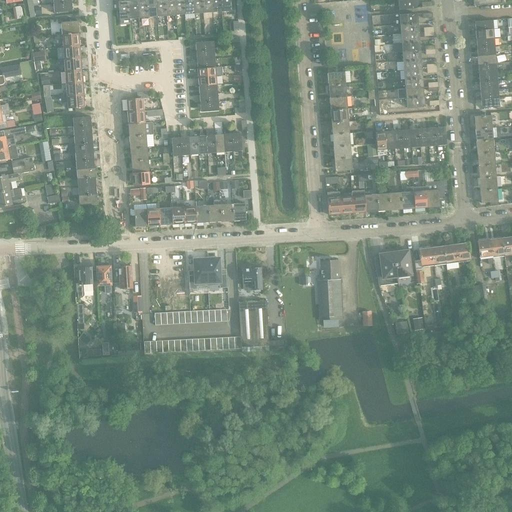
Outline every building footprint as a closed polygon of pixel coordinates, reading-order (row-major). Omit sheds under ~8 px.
[(148,17),(147,0),(137,1),(139,18),(148,17)] [(157,16),(155,0),(148,0),(147,0),(148,17),(157,16)] [(166,16),(165,0),(155,0),(157,16),(166,16)] [(176,15),(174,0),(165,0),(166,16),(176,15)] [(185,14),(183,0),(174,0),(176,15),(185,14)] [(194,14),(193,0),(183,0),(185,14),(185,19),(194,19),(194,14)] [(203,13),(202,0),(193,0),(194,14),(203,13)] [(212,12),(211,0),(202,0),(203,13),(212,12)] [(221,11),(220,0),(211,0),(212,12),(221,11)] [(231,11),(230,0),(220,0),(221,11),(231,11)] [(416,8),(415,0),(398,0),(399,10),(416,8)] [(139,18),(137,1),(128,2),(129,19),(139,18)] [(128,2),(119,2),(120,19),(120,25),(130,24),(129,19),(128,2)] [(72,12),(71,3),(54,4),(54,13),(72,12)] [(417,24),(417,14),(400,16),(400,25),(417,24)] [(79,33),(78,21),(61,23),(62,34),(79,33)] [(493,29),(493,21),(475,22),(475,31),(493,29)] [(418,33),(417,24),(400,25),(401,34),(418,33)] [(494,38),(493,29),(475,31),(476,39),(494,38)] [(419,42),(418,37),(434,36),(433,32),(424,32),(418,33),(401,34),(402,43),(419,42)] [(80,45),(79,33),(62,34),(63,46),(80,45)] [(495,46),(494,38),(476,39),(477,48),(495,46)] [(214,50),(213,42),(195,43),(196,51),(214,50)] [(419,51),(419,42),(402,43),(402,52),(419,51)] [(81,57),(80,45),(63,46),(64,58),(81,57)] [(495,55),(495,46),(477,48),(477,56),(495,55)] [(215,58),(214,50),(196,51),(197,60),(215,58)] [(44,51),(32,53),(34,61),(34,63),(41,61),(46,61),(44,51)] [(420,61),(419,51),(402,52),(403,62),(420,61)] [(496,63),(495,55),(477,56),(478,65),(496,63)] [(82,70),(81,57),(64,58),(65,71),(82,70)] [(215,67),(215,58),(197,60),(197,68),(215,67)] [(41,61),(34,63),(36,70),(42,69),(41,61)] [(421,70),(420,61),(403,62),(404,71),(421,70)] [(497,72),(496,63),(478,65),(479,73),(497,72)] [(216,76),(215,67),(197,68),(198,77),(216,76)] [(83,82),(82,70),(65,71),(66,83),(83,82)] [(422,79),(421,70),(404,71),(405,80),(422,79)] [(345,85),(344,72),(327,73),(328,86),(345,85)] [(497,81),(497,72),(479,73),(479,82),(497,81)] [(217,84),(216,76),(198,77),(199,86),(217,84)] [(48,77),(41,78),(42,85),(42,86),(46,85),(50,84),(48,77)] [(422,88),(422,79),(405,80),(405,90),(422,88)] [(498,89),(497,81),(479,82),(480,91),(498,89)] [(84,95),(83,82),(66,83),(67,96),(84,95)] [(217,93),(217,84),(199,86),(199,95),(217,93)] [(346,97),(345,85),(328,86),(329,99),(346,97)] [(422,88),(405,90),(400,90),(401,99),(406,99),(423,97),(422,88)] [(499,98),(498,89),(480,91),(481,100),(499,98)] [(144,111),(143,99),(149,98),(149,92),(137,93),(137,99),(126,100),(127,112),(144,111)] [(218,102),(217,93),(199,95),(200,103),(218,102)] [(85,107),(84,95),(67,96),(60,96),(61,102),(67,102),(68,109),(75,108),(75,112),(84,111),(84,107),(85,107)] [(347,109),(346,97),(329,99),(330,111),(347,109)] [(423,97),(406,99),(407,108),(424,107),(423,97)] [(499,107),(499,98),(481,100),(482,108),(499,107)] [(219,111),(218,102),(200,103),(201,112),(219,111)] [(32,104),(34,121),(43,120),(40,103),(32,104)] [(2,123),(1,115),(9,114),(8,109),(0,110),(0,129),(7,128),(6,122),(2,123)] [(348,122),(347,109),(330,111),(331,123),(348,122)] [(145,123),(144,111),(127,112),(128,124),(145,123)] [(492,128),(491,116),(474,117),(475,130),(492,128)] [(91,126),(90,117),(73,118),(73,127),(91,126)] [(349,134),(348,122),(331,123),(332,135),(349,134)] [(152,123),(145,123),(128,124),(129,137),(146,135),(153,135),(152,123)] [(92,134),(91,126),(73,127),(74,136),(92,134)] [(0,149),(15,147),(14,136),(27,134),(25,127),(16,129),(3,131),(0,131),(0,149)] [(446,145),(446,136),(445,127),(436,128),(438,146),(446,145)] [(438,146),(436,128),(427,129),(429,147),(438,146)] [(493,141),(492,128),(475,130),(476,142),(493,141)] [(420,147),(419,129),(410,130),(411,148),(420,147)] [(429,147),(427,129),(419,129),(420,147),(429,147)] [(411,148),(410,130),(402,131),(403,149),(411,148)] [(394,149),(393,131),(385,132),(386,150),(394,149)] [(403,149),(402,131),(393,131),(394,149),(403,149)] [(386,150),(385,132),(376,133),(377,151),(386,150)] [(242,151),(241,133),(232,134),(233,152),(242,151)] [(93,143),(92,134),(74,136),(75,144),(93,143)] [(233,152),(232,134),(223,135),(224,152),(233,152)] [(350,146),(349,134),(332,135),(333,148),(350,146)] [(147,148),(146,135),(129,137),(130,149),(147,148)] [(215,153),(214,135),(205,136),(207,154),(215,153)] [(224,152),(223,135),(214,135),(215,153),(224,152)] [(198,154),(197,136),(189,137),(190,155),(198,154)] [(207,154),(205,136),(197,136),(198,154),(207,154)] [(190,155),(189,137),(180,138),(181,156),(190,155)] [(181,156),(180,138),(171,138),(173,156),(181,156)] [(494,153),(493,141),(476,142),(477,154),(494,153)] [(93,151),(93,143),(75,144),(75,153),(93,151)] [(351,158),(350,146),(333,148),(334,160),(351,158)] [(0,161),(18,158),(16,151),(15,147),(0,149),(0,161)] [(50,148),(40,150),(43,162),(52,160),(50,148)] [(148,160),(147,148),(130,149),(131,161),(148,160)] [(375,148),(367,149),(368,157),(372,156),(376,156),(375,148)] [(94,160),(93,151),(75,153),(76,161),(94,160)] [(495,166),(494,153),(477,154),(478,167),(495,166)] [(32,158),(11,161),(12,167),(33,164),(32,158)] [(352,171),(351,158),(334,160),(335,172),(352,171)] [(95,169),(94,160),(76,161),(77,170),(95,169)] [(149,172),(148,160),(131,161),(132,173),(149,172)] [(19,180),(17,173),(35,170),(34,163),(33,164),(12,167),(14,174),(0,176),(0,191),(12,190),(11,181),(19,180)] [(496,178),(495,166),(478,167),(479,179),(496,178)] [(226,176),(225,168),(217,168),(218,176),(226,176)] [(95,178),(95,169),(77,170),(77,179),(95,178)] [(150,185),(149,172),(132,173),(133,186),(150,185)] [(96,187),(95,178),(77,179),(78,188),(96,187)] [(497,190),(496,178),(479,179),(480,191),(497,190)] [(207,189),(207,183),(206,181),(199,181),(199,187),(199,189),(207,189)] [(54,194),(52,185),(45,186),(47,196),(54,194)] [(97,195),(96,187),(78,188),(79,197),(97,195)] [(416,209),(414,192),(413,192),(413,187),(406,187),(406,192),(402,193),(403,210),(416,209)] [(0,207),(23,203),(22,197),(20,188),(12,190),(0,191),(0,207)] [(439,207),(438,190),(426,191),(427,208),(439,207)] [(498,206),(497,190),(480,191),(481,203),(490,203),(490,207),(498,206)] [(339,191),(327,192),(329,215),(341,215),(340,198),(339,191)] [(366,213),(364,196),(364,191),(352,192),(352,197),(353,214),(366,213)] [(427,208),(426,191),(414,192),(416,209),(427,208)] [(403,210),(402,193),(389,194),(391,211),(403,210)] [(391,211),(389,194),(377,195),(378,212),(391,211)] [(60,202),(59,195),(47,198),(48,204),(60,202)] [(97,203),(97,195),(79,197),(79,205),(97,203)] [(378,212),(377,195),(364,196),(366,213),(378,212)] [(353,214),(352,197),(340,198),(341,215),(353,214)] [(221,222),(220,205),(220,200),(213,201),(214,205),(208,206),(209,223),(221,222)] [(184,224),(183,207),(183,201),(177,201),(177,208),(171,208),(172,225),(184,224)] [(234,221),(233,204),(220,205),(221,222),(234,221)] [(246,220),(245,204),(233,204),(234,221),(246,220)] [(209,223),(208,206),(195,207),(196,223),(209,223)] [(196,223),(195,207),(183,207),(184,224),(196,223)] [(172,225),(171,208),(159,209),(160,226),(172,225)] [(148,226),(147,209),(134,210),(135,227),(148,226)] [(160,226),(159,209),(147,209),(148,226),(160,226)] [(511,255),(511,237),(502,239),(504,257),(511,255)] [(504,257),(502,239),(490,240),(492,258),(504,257)] [(492,258),(490,240),(477,242),(480,260),(487,259),(488,265),(493,264),(492,258)] [(470,261),(468,243),(455,245),(458,263),(470,261)] [(458,263),(455,245),(444,246),(446,264),(458,263)] [(446,264),(444,246),(432,248),(434,266),(446,264)] [(434,266),(432,248),(419,250),(421,268),(434,266)] [(411,275),(408,254),(408,251),(394,253),(397,277),(411,275)] [(398,284),(397,277),(394,253),(380,255),(380,257),(374,258),(377,277),(377,276),(379,286),(398,284)] [(208,259),(206,259),(208,286),(219,286),(219,288),(227,288),(226,274),(220,274),(220,270),(219,258),(208,259)] [(194,276),(188,276),(189,290),(196,290),(196,287),(208,286),(206,259),(205,259),(194,260),(194,271),(194,276)] [(342,319),(340,279),(339,279),(338,260),(320,261),(321,276),(317,276),(319,320),(342,319)] [(111,285),(110,266),(104,267),(104,265),(98,266),(98,267),(97,267),(98,285),(105,285),(105,293),(111,293),(111,285)] [(132,288),(131,266),(129,266),(129,265),(127,265),(124,265),(124,266),(120,266),(120,269),(118,269),(120,289),(132,288)] [(79,284),(76,284),(76,293),(77,293),(78,298),(82,298),(84,296),(84,292),(93,292),(92,283),(91,267),(78,268),(79,284)] [(262,289),(260,268),(242,269),(243,290),(262,289)] [(422,271),(416,272),(418,284),(419,284),(421,294),(427,293),(426,283),(424,283),(422,271)] [(478,285),(481,302),(488,301),(485,284),(478,285)] [(433,288),(431,288),(433,303),(439,302),(437,290),(437,288),(433,289),(433,288)] [(142,295),(133,295),(134,312),(143,312),(142,295)] [(269,346),(266,301),(238,303),(241,347),(269,346)] [(433,325),(424,326),(425,330),(443,328),(439,302),(433,303),(435,322),(433,323),(433,325)] [(456,329),(467,328),(465,311),(459,311),(459,318),(454,319),(454,322),(455,322),(456,328),(455,329),(456,329)] [(371,312),(362,313),(363,325),(371,325),(371,312)] [(422,318),(413,319),(414,330),(424,329),(422,318)] [(407,322),(396,323),(397,333),(408,333),(407,322)] [(124,323),(116,323),(117,337),(125,336),(124,323)] [(83,333),(78,339),(82,343),(87,337),(83,333)]
